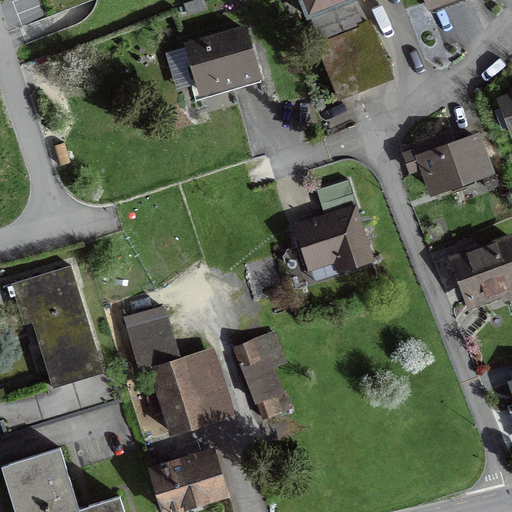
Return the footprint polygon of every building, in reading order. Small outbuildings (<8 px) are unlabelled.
[(318,44),(316,44),(338,100),(390,79),(368,24),(361,27),(351,1),(354,0),(298,0),(306,19),(308,18),(318,44)] [(200,93),(230,84),(231,91),(259,83),(244,31),(185,48),(201,100),(202,99),(200,93)] [(511,135),(511,93),(511,96),(511,97),(498,103),(510,136),(511,135)] [(474,138),(449,148),(446,141),(418,151),(432,193),(462,182),(471,206),(492,198),(483,175),(487,173),(474,138)] [(347,181),(319,191),(328,219),(296,229),(307,266),(332,258),(338,261),(341,271),(367,263),(350,212),(356,210),(347,181)] [(511,295),(511,246),(509,239),(453,260),(468,301),(502,289),(505,298),(511,295)] [(50,388),(51,389),(87,378),(102,374),(69,267),(22,282),(55,387),(50,388)] [(178,362),(163,310),(127,320),(142,374),(150,371),(169,434),(225,416),(205,354),(178,362)] [(284,364),(273,335),(234,350),(261,419),(284,411),(269,370),(284,364)] [(89,505),(76,510),(65,474),(57,448),(7,464),(21,511),(124,511),(119,496),(89,505)] [(168,511),(226,494),(213,454),(195,459),(194,455),(186,457),(187,461),(150,473),(162,511),(168,511)]
